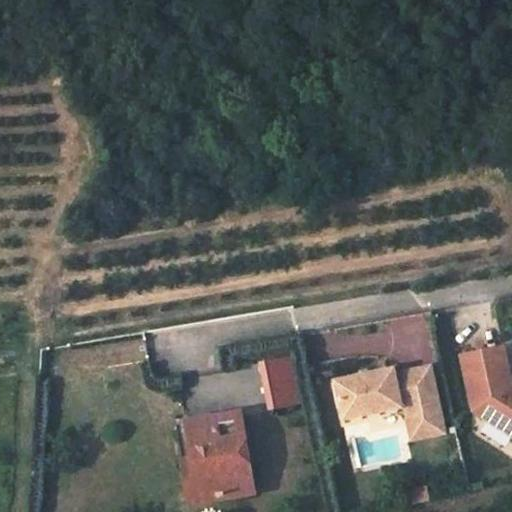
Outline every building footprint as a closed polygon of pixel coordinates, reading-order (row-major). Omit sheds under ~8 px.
[(511,384),(510,383),(500,345),(458,354),(470,410),(511,438),(511,384)] [(252,364),(265,413),(297,405),(285,356),(252,364)] [(390,369),(333,381),(341,419),(402,406),(405,418),(437,412),(427,366),(391,374),(390,369)] [(437,412),(405,418),(409,439),(441,432),(437,412)] [(247,490),(235,419),(190,426),(194,449),(183,451),(190,499),(247,490)]
